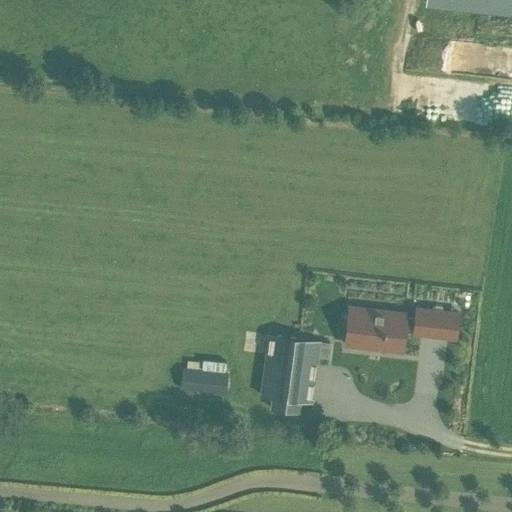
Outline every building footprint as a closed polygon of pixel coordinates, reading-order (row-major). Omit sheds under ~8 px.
[(489,54),(499,54),(500,45),(485,44),(484,67),(488,67),(489,54)] [(340,262),(339,295),(403,297),(405,264),(340,262)] [(356,307),(352,343),(363,344),(367,344),(367,347),(382,349),(382,346),(400,348),(402,329),(414,330),(413,332),(455,337),(458,311),(417,306),(415,320),(403,319),(403,313),(356,307)] [(269,333),(262,394),(273,396),(272,408),(297,411),(299,399),(311,401),(319,340),(269,333)] [(110,355),(111,375),(142,374),(142,354),(110,355)] [(183,367),(180,388),(222,392),(224,372),(183,367)]
